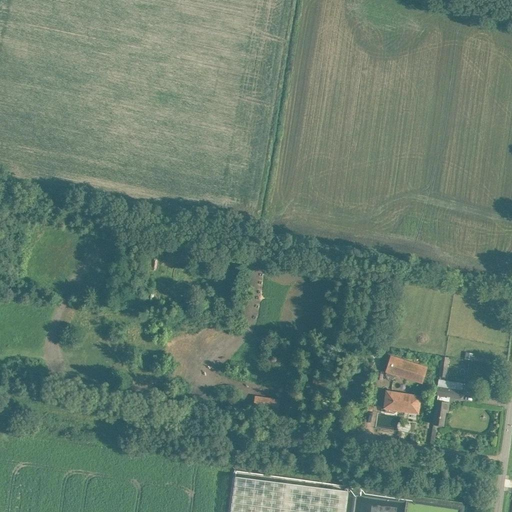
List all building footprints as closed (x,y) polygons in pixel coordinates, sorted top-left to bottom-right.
[(478,350),(479,343),(472,342),(471,349),(478,350)] [(421,382),(426,368),(391,357),(385,375),(388,380),(398,375),(421,382)] [(448,358),(441,357),(438,376),(445,377),(448,358)] [(446,377),(470,379),(470,373),(447,371),(446,377)] [(436,401),(433,425),(443,426),(445,411),(448,412),(449,403),(448,403),(449,397),(460,399),(461,391),(438,387),(437,395),(438,395),(437,401),(436,401)] [(401,396),(401,395),(387,393),(384,412),(393,413),(397,411),(397,409),(417,412),(419,398),(406,396),(406,397),(401,396)] [(280,400),(255,397),(253,415),(277,419),(280,400)] [(236,477),(231,511),(345,511),(348,491),(236,477)]
